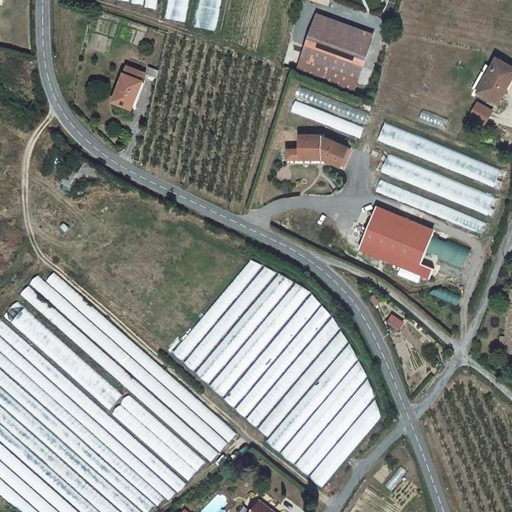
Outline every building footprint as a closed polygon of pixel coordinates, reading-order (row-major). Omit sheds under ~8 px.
[(145,0),(145,6),(157,8),(158,0),(145,0)] [(187,0),(166,0),(163,18),(184,21),(187,0)] [(220,0),(199,0),(194,27),(215,31),(220,0)] [(374,34),(316,13),(295,70),(353,91),(374,34)] [(496,100),(511,67),(491,57),(475,90),(496,100)] [(143,69),(124,61),(109,96),(128,104),(143,69)] [(155,76),(158,66),(148,62),(146,72),(155,76)] [(300,86),(295,98),(364,125),(369,113),(300,86)] [(296,101),(292,112),(360,139),(365,127),(296,101)] [(491,108),(476,101),(470,115),(484,122),(491,108)] [(419,119),(444,130),(448,120),(423,109),(419,119)] [(377,140),(493,188),(501,169),(385,121),(377,140)] [(300,131),(299,146),(307,146),(307,151),(322,153),(322,157),(338,165),(347,147),(324,135),(324,133),(300,131)] [(298,154),(322,157),(322,153),(307,151),(307,146),(299,146),(298,154)] [(381,172),(487,216),(495,197),(389,153),(381,172)] [(376,192),(481,235),(486,223),(381,180),(376,192)] [(371,212),(356,246),(413,271),(430,232),(419,227),(417,231),(371,212)] [(425,253),(462,268),(470,248),(433,233),(425,253)] [(250,260),(173,353),(183,361),(262,266),(250,260)] [(276,273),(264,267),(184,363),(194,371),(276,273)] [(53,273),(46,281),(228,442),(236,433),(53,273)] [(293,282),(279,274),(195,373),(208,384),(293,282)] [(37,276),(29,285),(220,452),(227,443),(37,276)] [(222,397),(310,292),(296,283),(210,386),(222,397)] [(28,286),(20,295),(211,462),(218,453),(28,286)] [(429,292),(456,306),(460,295),(440,287),(429,292)] [(511,290),(508,290),(508,306),(505,305),(503,347),(497,347),(497,356),(509,356),(509,347),(511,347),(511,290)] [(224,399),(234,408),(321,304),(312,294),(224,399)] [(17,302),(4,316),(109,409),(122,395),(17,302)] [(235,408),(245,417),(331,315),(322,306),(235,408)] [(399,331),(404,322),(392,314),(386,323),(399,331)] [(246,419),(256,427),(340,328),(332,317),(246,419)] [(0,335),(178,493),(186,483),(0,318),(0,335)] [(257,429),(267,437),(348,342),(341,331),(257,429)] [(0,351),(169,500),(176,492),(0,336),(0,351)] [(266,442),(279,452),(358,359),(349,344),(266,442)] [(0,366),(157,506),(164,498),(0,352),(0,366)] [(281,453),(294,464),(367,376),(359,361),(281,453)] [(0,385),(144,511),(149,511),(155,506),(0,370),(0,385)] [(464,370),(461,374),(465,379),(469,373),(464,370)] [(295,465),(308,475),(375,397),(368,379),(295,465)] [(0,403),(123,511),(140,511),(0,388),(0,403)] [(120,405),(197,472),(204,463),(128,396),(120,405)] [(309,477),(321,487),(381,416),(375,400),(309,477)] [(0,422),(101,511),(119,511),(0,405),(0,422)] [(112,414),(189,481),(197,472),(120,405),(112,414)] [(0,440),(81,511),(98,511),(0,425),(0,440)] [(0,458),(61,511),(78,511),(0,443),(0,458)] [(0,476),(40,511),(57,511),(0,461),(0,476)] [(401,466),(385,485),(392,490),(407,472),(401,466)] [(38,511),(0,478),(0,495),(19,511),(38,511)] [(280,511),(262,496),(246,511),(280,511)]
